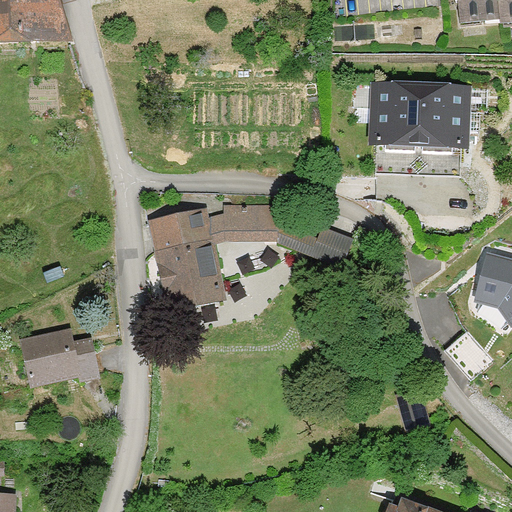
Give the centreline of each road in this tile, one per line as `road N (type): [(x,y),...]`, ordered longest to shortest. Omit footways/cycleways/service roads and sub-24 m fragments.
road 1 (residential): [(116,177),(272,185),(363,221),(384,239),(418,346),(454,397)]
road 2 (residential): [(108,511),(139,409),(116,177)]
road 3 (residential): [(116,177),(78,0)]
